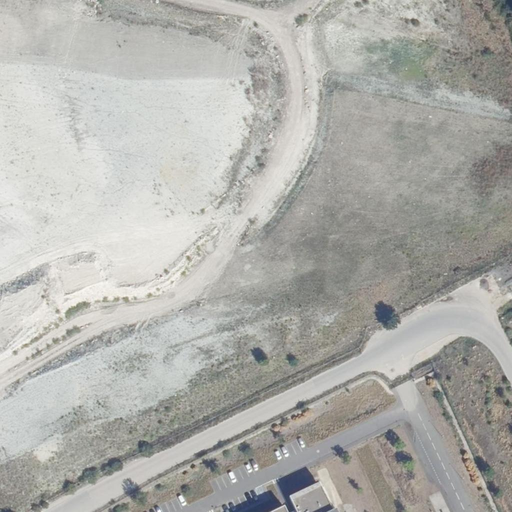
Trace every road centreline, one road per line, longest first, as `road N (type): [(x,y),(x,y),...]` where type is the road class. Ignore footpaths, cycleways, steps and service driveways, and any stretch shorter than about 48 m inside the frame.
road 1 (unclassified): [(68,511),(388,351)]
road 2 (unclassified): [(511,370),(487,327),(463,318),(388,351)]
